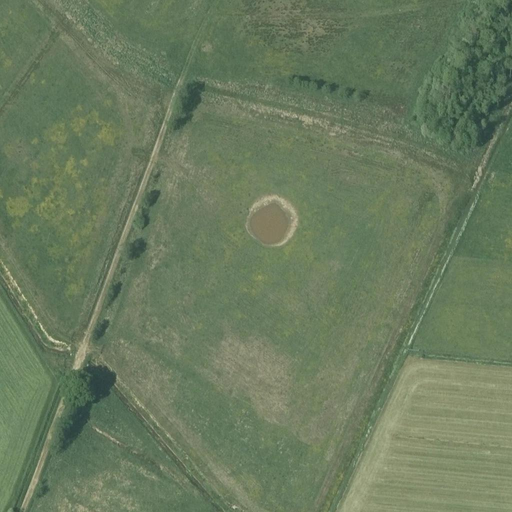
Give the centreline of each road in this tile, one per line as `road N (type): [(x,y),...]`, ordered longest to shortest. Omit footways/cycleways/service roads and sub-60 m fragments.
road 1 (track): [(21,511),(184,72)]
road 2 (track): [(82,0),(124,43),(184,72)]
